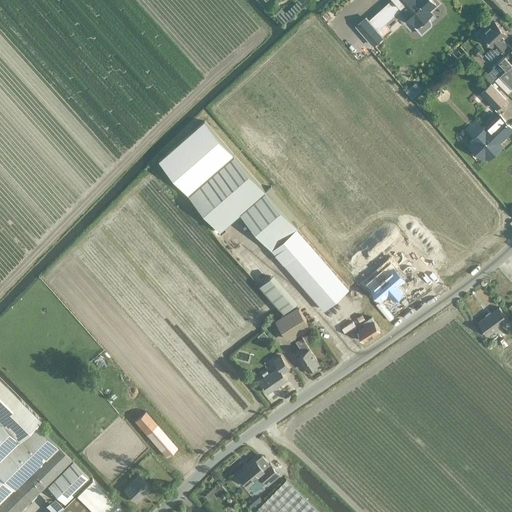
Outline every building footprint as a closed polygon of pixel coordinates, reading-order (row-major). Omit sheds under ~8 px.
[(383,0),(379,4),(386,12),(396,3),(402,9),(401,10),(414,24),(415,23),(418,26),(417,28),(423,34),(431,26),(432,25),(432,24),(432,23),(432,22),(431,22),(431,21),(428,18),(432,13),(429,10),(430,10),(436,4),(432,0),(383,0)] [(303,6),(302,5),(298,1),(286,12),(282,8),(274,14),(284,24),(303,6)] [(366,16),(355,26),(371,43),(373,46),(384,36),(373,24),(386,12),(379,4),(366,16)] [(495,21),(481,34),(485,39),(493,47),(485,54),(491,60),(500,52),(501,51),(508,44),(503,38),(507,34),(499,25),(495,21)] [(494,67),(485,76),(492,83),(495,79),(502,72),(511,63),(511,47),(508,44),(501,51),(505,55),(500,60),(495,64),(492,66),(494,67)] [(511,63),(502,72),(495,79),(508,93),(511,89),(511,63)] [(415,83),(405,91),(411,98),(421,90),(415,83)] [(507,99),(492,83),(481,92),(497,109),(507,99)] [(471,141),(469,143),(483,158),(486,155),(489,158),(503,145),(500,142),(511,130),(511,126),(500,114),(487,126),(486,125),(470,140),(471,141)] [(159,160),(189,194),(220,230),(241,213),(272,249),(324,310),(349,288),(297,228),(303,223),(271,186),(266,191),(204,121),(159,160)] [(381,278),(371,286),(381,297),(388,290),(391,294),(399,287),(396,284),(403,277),(394,267),(384,275),(384,274),(380,277),(381,278)] [(260,286),(284,313),(298,301),(274,273),(260,286)] [(311,328),(298,306),(276,319),(290,341),(311,328)] [(488,335),(508,320),(498,307),(478,321),(488,335)] [(363,341),(381,330),(375,321),(372,317),(363,322),(365,326),(358,331),(363,341)] [(319,363),(303,339),(302,339),(302,338),(296,341),(301,349),(302,348),(304,352),(298,355),(308,370),(319,363)] [(278,368),(259,380),(267,393),(288,380),(284,374),(290,369),(281,355),(274,360),(278,368)] [(0,511),(18,511),(72,460),(35,423),(40,418),(0,377),(0,511)] [(178,447),(146,411),(134,420),(166,457),(178,447)] [(270,463),(262,455),(256,460),(263,469),(270,463)] [(268,485),(280,475),(270,463),(263,469),(256,460),(239,474),(250,487),(261,477),(268,485)] [(72,461),(47,486),(65,503),(90,479),(72,461)] [(152,487),(138,473),(123,488),(136,502),(152,487)] [(118,511),(123,508),(114,499),(92,478),(79,491),(60,509),(57,511),(118,511)] [(319,511),(287,479),(259,507),(264,511),(319,511)]
